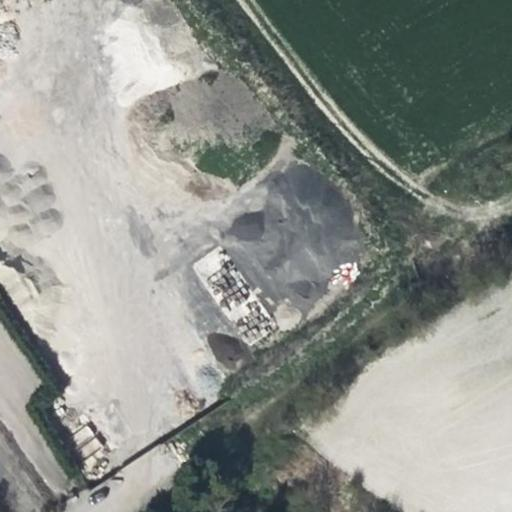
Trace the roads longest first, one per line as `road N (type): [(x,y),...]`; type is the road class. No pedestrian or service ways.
road 1 (track): [(196,0),(414,310)]
road 2 (track): [(414,310),(379,313),(148,479),(118,511)]
